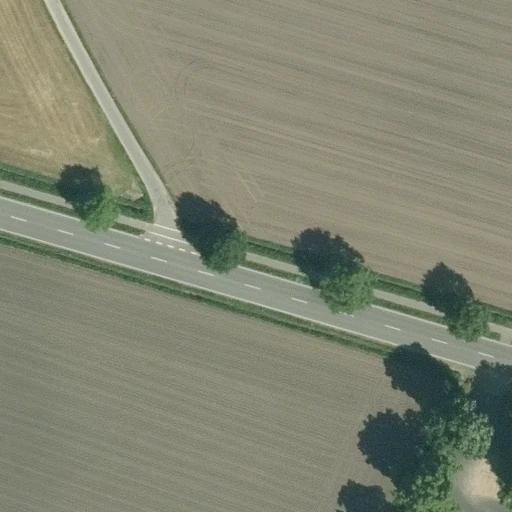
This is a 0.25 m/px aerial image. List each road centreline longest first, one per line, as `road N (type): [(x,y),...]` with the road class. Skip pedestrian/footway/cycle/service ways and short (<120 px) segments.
road 1 (secondary): [(511,362),(163,261)]
road 2 (unclassified): [(47,0),(162,196),(163,261)]
road 3 (secondary): [(163,261),(0,214)]
